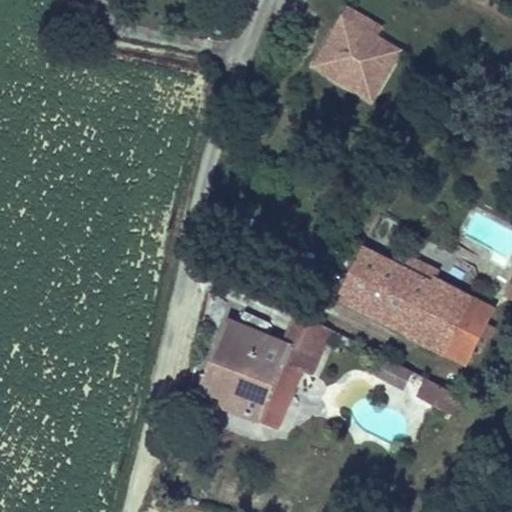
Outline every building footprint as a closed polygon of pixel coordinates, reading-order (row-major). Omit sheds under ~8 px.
[(383,41),(351,19),(314,76),(372,112),(401,67),(376,52),(383,41)] [(406,332),(444,351),(468,301),(434,281),(431,285),(365,250),(340,296),(367,311),(375,297),(414,318),(406,332)] [(367,311),(406,332),(414,318),(375,297),(367,311)] [(490,314),(468,301),(444,351),(464,362),(490,314)] [(336,327),(302,309),(288,344),(231,319),(199,397),(274,430),(298,371),(314,379),(336,327)] [(375,374),(406,386),(413,368),(382,356),(375,374)] [(427,374),(417,393),(433,402),(443,381),(427,374)] [(463,392),(443,381),(433,402),(452,413),(463,392)]
